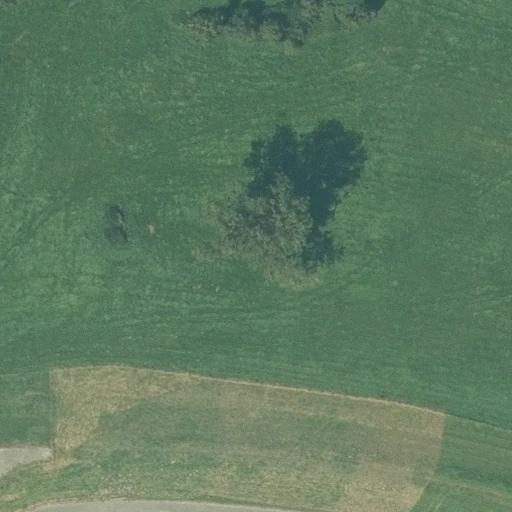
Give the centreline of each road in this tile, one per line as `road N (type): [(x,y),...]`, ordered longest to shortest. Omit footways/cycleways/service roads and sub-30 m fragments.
road 1 (track): [(511,499),(381,469),(186,446),(12,453),(0,466)]
road 2 (track): [(73,511),(183,503),(267,511)]
